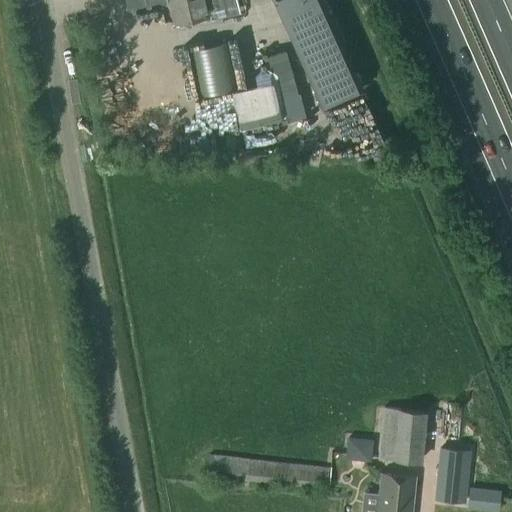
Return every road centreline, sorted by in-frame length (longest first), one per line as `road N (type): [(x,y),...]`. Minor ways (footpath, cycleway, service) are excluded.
road 1 (unclassified): [(139,511),(46,0)]
road 2 (motorway): [(433,0),(511,175)]
